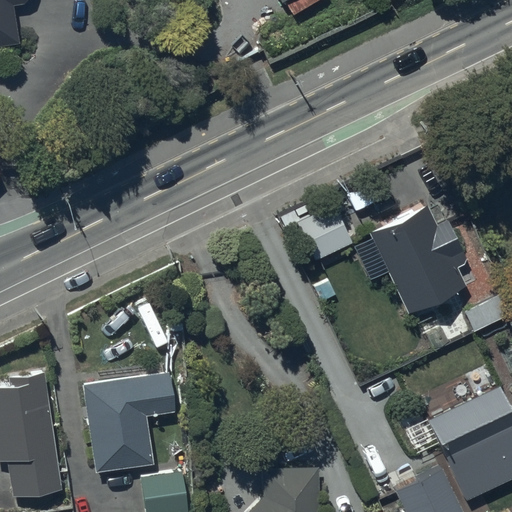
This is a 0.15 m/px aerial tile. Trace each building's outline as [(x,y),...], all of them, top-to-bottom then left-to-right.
[(0,0),(0,44),(15,42),(8,0),(0,0)] [(423,205),(366,232),(405,314),(463,287),(448,256),(458,252),(443,219),(432,225),(423,205)] [(499,295),(466,311),(476,330),(508,315),(499,295)] [(511,378),(510,383),(511,383),(511,362),(505,360),(501,371),(511,374),(511,378)] [(166,371),(80,384),(93,473),(149,465),(142,416),(172,411),(166,371)] [(57,490),(41,372),(5,376),(7,384),(0,385),(0,460),(5,460),(10,496),(57,490)] [(511,410),(500,386),(429,421),(468,501),(511,479),(511,410)] [(245,511),(317,511),(315,510),(315,467),(261,466),(260,496),(245,511)] [(463,511),(440,466),(395,488),(406,511),(463,511)] [(184,511),(179,470),(137,476),(142,511),(184,511)]
